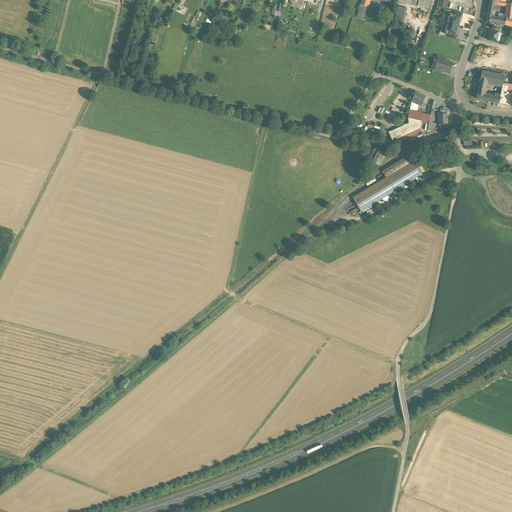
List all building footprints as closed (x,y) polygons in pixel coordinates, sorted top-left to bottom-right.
[(397,0),(397,2),(419,8),(419,7),(424,8),(429,9),(431,0),(397,0)] [(447,0),(438,0),(437,7),(445,9),(447,0)] [(367,7),(361,5),(357,18),(363,20),(367,7)] [(407,9),(398,7),(393,25),(402,27),(407,9)] [(506,19),(492,16),(493,10),(488,10),(486,21),(505,25),(506,19)] [(454,15),(452,14),(451,13),(449,13),(448,14),(447,15),(448,16),(446,23),(458,26),(461,17),(461,16),(454,15)] [(458,26),(446,23),(444,30),(444,31),(443,32),(444,34),(446,34),(447,34),(450,34),(456,36),(458,26)] [(498,32),(489,30),(488,37),(487,40),(496,41),(498,32)] [(445,61),(438,59),(437,63),(450,68),(452,63),(445,61)] [(450,68),(437,63),(435,68),(441,70),(449,73),(450,68)] [(491,73),(482,71),(480,81),(486,82),(503,85),(503,82),(504,75),(493,73),(491,73)] [(486,82),(480,81),(476,99),(492,102),(494,96),(484,94),(484,93),(486,82)] [(511,84),(503,82),(503,85),(508,86),(506,92),(511,92),(511,84)] [(508,86),(503,85),(501,96),(499,103),(504,104),(506,92),(508,86)] [(425,96),(415,92),(411,100),(413,101),(413,103),(417,104),(417,103),(421,105),(425,96)] [(501,96),(494,94),(494,96),(492,102),(499,103),(501,96)] [(436,102),(433,101),(432,107),(430,115),(429,124),(427,131),(439,127),(440,127),(439,124),(439,114),(440,114),(440,108),(443,108),(441,104),(436,102)] [(427,114),(409,111),(408,118),(421,120),(421,123),(429,124),(430,115),(427,114)] [(440,114),(439,114),(439,124),(447,124),(447,113),(440,114)] [(405,124),(403,125),(404,125),(388,132),(392,141),(395,139),(397,144),(416,135),(422,133),(420,128),(421,123),(421,120),(408,118),(408,123),(405,124)] [(378,151),(374,149),(368,160),(372,162),(378,151)] [(386,153),(379,149),(378,151),(372,162),(376,164),(379,166),(380,164),(386,153)] [(386,153),(380,164),(381,165),(391,157),(392,155),(386,151),(386,153)] [(409,155),(383,171),(385,174),(387,177),(413,161),(409,155)] [(422,175),(413,161),(387,177),(353,197),(355,201),(357,204),(360,208),(362,211),(422,175)]
